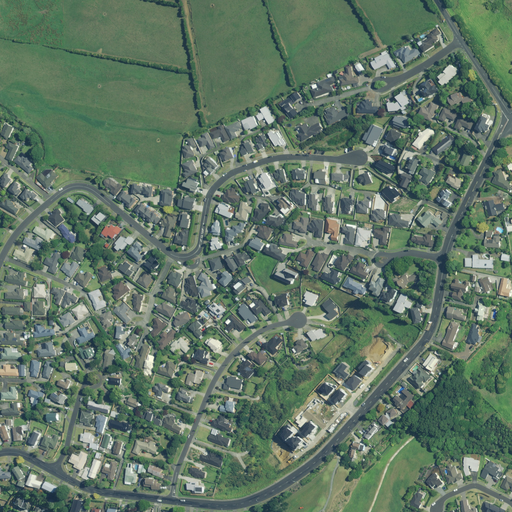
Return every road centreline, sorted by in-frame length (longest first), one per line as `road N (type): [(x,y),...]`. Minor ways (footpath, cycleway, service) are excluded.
road 1 (tertiary): [(171,500),(241,503),(308,468),(429,334),(444,259)]
road 2 (residential): [(297,320),(263,329),(230,355),(198,415),(171,500)]
road 3 (residential): [(360,157),(277,157),(230,173),(208,196),(194,252)]
road 4 (residential): [(181,257),(86,187),(68,187),(49,202)]
road 5 (tertiary): [(444,259),(511,116)]
road 6 (tertiary): [(54,471),(91,490),(171,500)]
